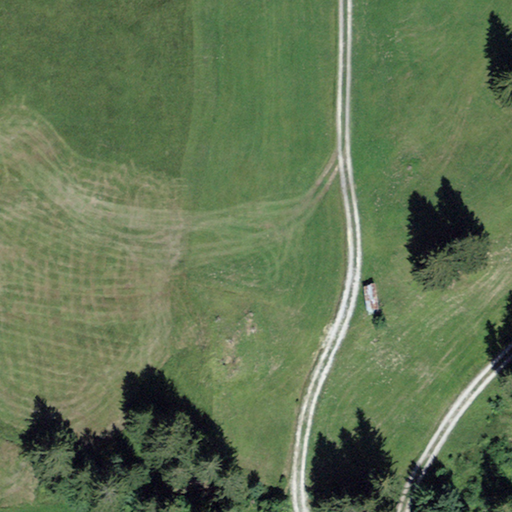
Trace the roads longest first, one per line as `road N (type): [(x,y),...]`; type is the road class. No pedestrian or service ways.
road 1 (track): [(300,511),(304,425),(346,300),(351,227),(340,143),(339,0)]
road 2 (track): [(406,511),(412,478),(511,359)]
